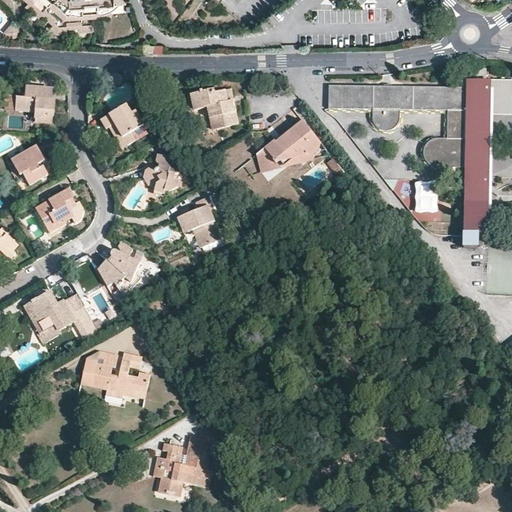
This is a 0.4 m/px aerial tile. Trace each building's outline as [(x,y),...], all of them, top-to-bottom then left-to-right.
[(23,0),(29,4),(36,10),(44,17),(54,26),(59,30),(68,30),(79,29),(92,28),(92,22),(96,18),(100,18),(99,12),(105,12),(105,6),(111,6),(125,5),(124,0),(23,0)] [(33,13),(36,10),(29,4),(26,7),(33,13)] [(111,17),(111,6),(105,6),(105,12),(99,12),(100,18),(111,17)] [(41,21),(44,17),(36,10),(33,13),(41,21)] [(14,25),(5,35),(10,39),(18,39),(23,33),(14,25)] [(68,35),(68,30),(59,30),(54,26),(51,30),(57,35),(68,35)] [(465,88),(328,85),(328,109),(373,110),(373,119),(374,123),(375,124),(379,129),(381,130),(385,131),(389,131),(393,130),(397,125),(399,122),(400,115),(400,110),(465,111),(465,139),(437,139),(433,140),(429,142),(425,145),(423,151),(423,154),(423,157),(425,160),(426,162),(428,164),(430,166),(432,167),(437,168),(464,168),(463,232),(487,233),(489,113),(489,91),(510,91),(510,81),(467,80),(467,73),(457,73),(457,86),(465,86),(465,88)] [(51,107),(54,107),(55,98),(51,98),(51,87),(27,85),(26,96),(21,95),(17,95),(16,108),(26,109),(36,110),(36,115),(36,119),(53,121),(53,111),(51,111),(51,107)] [(240,125),(235,101),(230,102),(228,91),(216,93),(216,89),(205,92),(205,90),(198,91),(199,93),(190,95),(193,110),(209,107),(213,130),(240,125)] [(509,113),(510,91),(489,91),(489,113),(509,113)] [(111,125),(125,146),(135,140),(131,132),(141,126),(132,111),(128,114),(123,105),(97,120),(102,130),(106,128),(111,125)] [(298,126),(303,121),(301,119),(275,140),(277,142),(298,126)] [(322,143),(303,121),(298,126),(277,142),(275,140),(256,155),(261,162),(266,169),(278,161),(282,167),(289,163),(291,164),(294,165),(297,163),(299,158),(305,153),(307,155),(315,149),(322,143)] [(119,150),(125,146),(111,125),(106,128),(119,150)] [(316,153),(322,143),(315,149),(307,155),(311,160),(316,153)] [(48,173),(43,165),(39,167),(38,164),(42,162),(45,160),(36,145),(11,159),(19,174),(22,173),(26,179),(29,183),(48,173)] [(173,176),(181,172),(176,163),(177,162),(172,153),(163,157),(157,155),(154,162),(157,165),(156,169),(154,168),(149,170),(147,170),(144,171),(142,179),(147,188),(154,190),(152,194),(162,197),(163,193),(168,194),(175,190),(177,183),(172,182),(173,176)] [(283,168),(282,167),(278,161),(266,169),(261,162),(256,155),(254,156),(256,163),(260,175),(267,173),(283,168)] [(344,171),(333,158),(327,163),(337,176),(344,171)] [(18,184),(26,179),(22,173),(19,174),(14,177),(18,184)] [(416,213),(438,214),(439,182),(417,181),(416,213)] [(76,197),(71,189),(38,206),(49,226),(64,218),(66,220),(73,216),(76,221),(79,220),(80,219),(81,219),(82,218),(82,217),(83,217),(83,216),(84,215),(84,214),(84,213),(85,213),(85,211),(85,210),(84,209),(84,208),(80,202),(76,204),(73,198),(76,197)] [(195,231),(203,249),(221,240),(211,216),(214,214),(207,199),(194,205),(197,211),(181,219),(188,234),(192,233),(195,231)] [(51,231),(67,222),(66,220),(64,218),(49,226),(51,231)] [(188,234),(181,219),(177,221),(184,236),(188,234)] [(0,226),(0,248),(9,257),(16,251),(13,247),(17,244),(7,232),(8,231),(2,225),(0,226)] [(200,250),(203,249),(195,231),(192,233),(200,250)] [(134,250),(120,243),(118,247),(120,252),(119,254),(115,252),(114,252),(113,252),(112,253),(111,254),(111,255),(111,256),(111,257),(113,258),(111,262),(110,262),(101,269),(104,275),(102,277),(108,288),(115,284),(125,298),(141,280),(134,275),(140,264),(133,260),(130,258),(134,250)] [(140,264),(144,256),(137,252),(133,260),(140,264)] [(92,323),(83,308),(78,311),(72,314),(65,302),(58,306),(51,294),(38,301),(37,299),(31,303),(32,304),(29,306),(44,333),(56,326),(60,332),(75,324),(78,331),(92,323)] [(72,314),(78,311),(71,299),(65,302),(72,314)] [(98,335),(105,331),(100,322),(93,325),(98,335)] [(41,343),(60,332),(56,326),(44,333),(38,337),(41,343)] [(118,354),(106,351),(104,359),(103,364),(112,366),(115,367),(118,354)] [(110,374),(112,366),(103,364),(97,363),(97,361),(86,359),(80,385),(106,391),(105,396),(122,399),(123,395),(124,390),(135,393),(136,388),(145,390),(149,375),(139,373),(138,377),(127,375),(129,366),(140,368),(142,358),(123,354),(118,376),(110,374)] [(175,462),(177,454),(164,451),(162,457),(155,455),(152,466),(159,468),(158,476),(155,488),(163,490),(163,491),(169,493),(170,491),(177,493),(180,481),(206,486),(209,469),(201,467),(203,458),(205,458),(206,454),(204,454),(207,440),(187,435),(183,454),(185,455),(189,456),(187,465),(183,464),(175,462)] [(179,445),(166,442),(164,449),(164,451),(177,454),(179,445)] [(150,474),(158,476),(159,468),(152,466),(150,474)]
